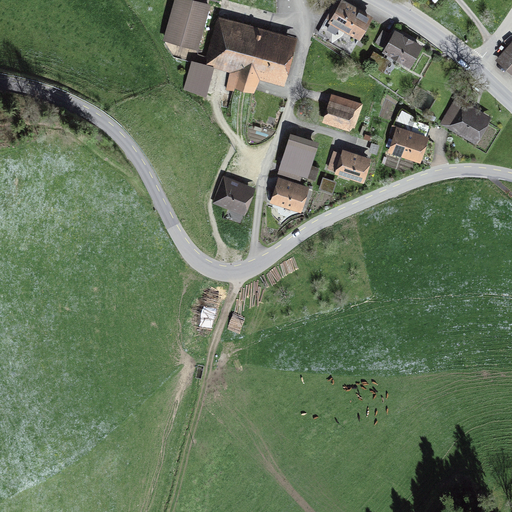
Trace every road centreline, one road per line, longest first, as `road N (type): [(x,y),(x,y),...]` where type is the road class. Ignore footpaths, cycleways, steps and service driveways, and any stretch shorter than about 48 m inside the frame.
road 1 (unclassified): [(0,81),(66,100),(101,122),(135,158),(195,259),(220,272),(250,267),(320,222),(437,172),(511,175)]
road 2 (track): [(243,270),(169,511)]
road 3 (tertiary): [(511,102),(379,0)]
